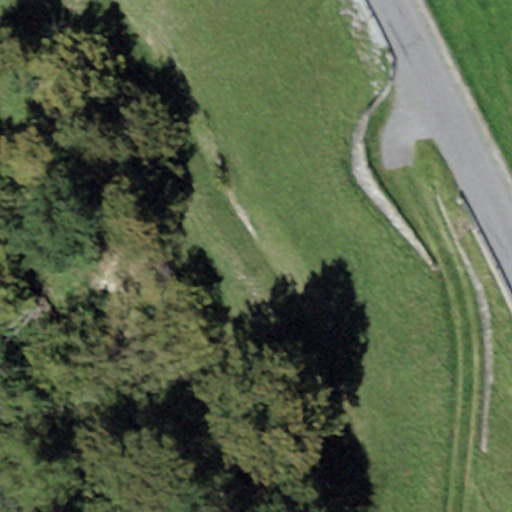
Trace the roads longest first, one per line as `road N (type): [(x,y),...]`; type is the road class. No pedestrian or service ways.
road 1 (track): [(423,66),(405,121),(410,188),(453,268),(472,361),(458,511)]
road 2 (unclassified): [(511,273),(434,81),(379,0)]
